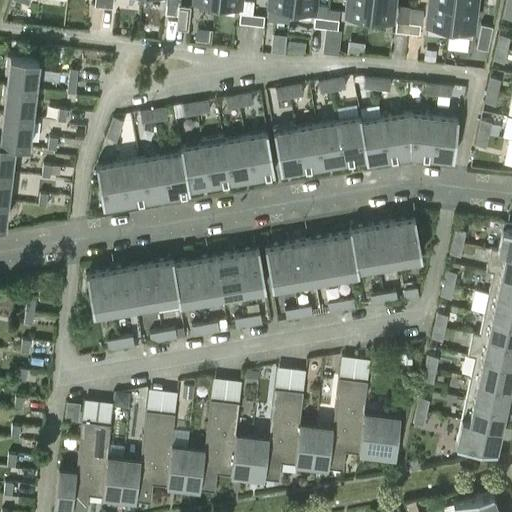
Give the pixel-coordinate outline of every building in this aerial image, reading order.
[(167,0),(166,14),(177,15),(178,4),(179,4),(179,0),(167,0)] [(290,10),(291,5),(291,0),(266,0),(266,7),(290,10)] [(314,0),(291,0),(291,5),(314,8),(314,0)] [(368,15),(369,0),(345,0),(344,12),(368,15)] [(393,0),(369,0),(368,15),(391,17),(393,0)] [(427,0),(425,26),(447,29),(448,29),(451,0),(427,0)] [(475,0),(451,0),(448,29),(447,29),(447,34),(471,37),(475,0)] [(511,18),(511,4),(506,3),(503,16),(511,18)] [(178,4),(177,15),(175,28),(187,29),(190,6),(179,4),(178,4)] [(239,22),(251,24),(252,13),(240,12),(239,22)] [(264,15),(252,13),(251,24),(263,25),(264,15)] [(313,26),(325,28),(326,17),(314,16),(313,26)] [(338,19),(326,17),(325,28),(337,29),(338,19)] [(395,31),(407,32),(408,22),(396,21),(395,31)] [(420,24),(408,22),(407,32),(419,34),(420,24)] [(480,23),(475,46),(487,49),(492,25),(480,23)] [(499,33),(496,46),(506,48),(509,35),(499,33)] [(503,61),(506,48),(496,46),(494,59),(503,61)] [(5,82),(34,86),(38,57),(6,53),(4,73),(6,73),(5,82)] [(69,67),(68,79),(76,80),(77,68),(69,67)] [(363,85),(376,87),(377,77),(364,75),(363,85)] [(490,75),(487,88),(497,90),(500,77),(490,75)] [(343,76),(330,78),(332,88),(345,86),(343,76)] [(390,78),(377,77),(376,87),(389,88),(390,78)] [(319,90),(332,88),(330,78),(317,80),(319,90)] [(74,92),(76,80),(68,79),(66,91),(74,92)] [(2,111),(31,114),(34,86),(5,82),(3,82),(1,101),(4,101),(2,111)] [(424,92),(437,93),(438,83),(425,82),(424,92)] [(301,83),(288,85),(290,95),(303,93),(301,83)] [(451,84),(438,83),(437,93),(450,94),(451,84)] [(277,97),(290,95),(288,85),(275,87),(277,97)] [(494,103),(497,90),(487,88),(484,101),(494,103)] [(250,92),(237,94),(239,104),(252,101),(250,92)] [(239,104),(237,94),(224,96),(226,106),(239,104)] [(208,99),(195,101),(197,111),(210,109),(208,99)] [(182,102),(173,103),(175,115),(184,113),(197,111),(195,101),(182,103),(182,102)] [(356,103),(337,107),(339,118),(338,118),(344,159),(365,156),(366,156),(359,119),(360,119),(359,115),(358,115),(356,103)] [(378,103),(359,107),(361,118),(360,119),(359,119),(366,156),(365,156),(365,160),(388,156),(380,115),(378,103)] [(66,107),(58,106),(57,119),(65,119),(66,107)] [(165,106),(152,108),(154,118),(167,116),(165,106)] [(154,118),(152,108),(139,111),(141,120),(154,118)] [(0,131),(0,140),(2,140),(13,142),(13,143),(27,144),(31,114),(2,111),(0,110),(0,129),(0,130),(0,131)] [(407,110),(380,115),(388,156),(409,152),(407,110)] [(435,114),(407,110),(409,152),(430,155),(435,114)] [(435,114),(430,155),(453,157),(457,116),(435,114)] [(113,115),(110,125),(119,129),(123,118),(113,115)] [(511,115),(506,115),(502,135),(511,137),(511,115)] [(481,117),(478,130),(488,132),(491,119),(481,117)] [(323,163),(344,159),(338,118),(316,122),(323,163)] [(279,170),(302,166),(295,126),(296,125),(295,121),(272,126),(279,170)] [(316,122),(296,125),(295,126),(302,166),(323,163),(316,122)] [(119,129),(110,125),(106,136),(116,139),(119,129)] [(75,129),(74,138),(83,139),(84,130),(75,129)] [(244,134),(251,175),(273,171),(266,130),(244,134)] [(485,145),(488,132),(478,130),(475,143),(485,145)] [(200,138),(201,142),(202,142),(209,182),(230,179),(223,138),(224,138),(223,134),(200,138)] [(244,134),(224,138),(223,138),(230,179),(251,175),(244,134)] [(57,136),(49,135),(47,147),(55,148),(57,136)] [(13,142),(2,140),(0,140),(0,170),(10,172),(13,143),(13,142)] [(179,145),(180,149),(181,149),(187,186),(188,186),(209,182),(202,142),(201,142),(179,145)] [(189,190),(188,186),(187,186),(181,149),(180,149),(160,153),(167,193),(189,190)] [(160,153),(138,156),(145,197),(167,193),(160,153)] [(145,197),(138,156),(118,160),(124,201),(145,197)] [(102,205),(124,201),(118,160),(95,164),(102,205)] [(51,163),(43,162),(41,174),(49,175),(51,163)] [(0,199),(6,200),(10,172),(0,170),(0,199)] [(47,192),(39,191),(38,203),(46,204),(47,192)] [(414,215),(393,219),(399,257),(421,254),(414,215)] [(378,261),(399,257),(393,219),(371,223),(378,261)] [(497,248),(497,249),(511,251),(511,221),(503,220),(502,227),(497,248)] [(348,227),(349,230),(350,230),(356,265),(357,265),(378,261),(371,223),(348,227)] [(455,226),(452,239),(462,241),(465,228),(455,226)] [(358,269),(357,265),(356,265),(350,230),(349,230),(329,234),(335,272),(358,269)] [(307,238),(314,276),(335,272),(329,234),(307,238)] [(285,241),(292,280),(314,276),(307,238),(285,241)] [(462,241),(452,239),(450,252),(459,254),(462,241)] [(292,280),(285,241),(264,245),(270,284),(292,280)] [(236,250),(243,288),(265,284),(258,246),(236,250)] [(511,251),(497,249),(497,248),(490,246),(485,269),(492,271),(492,270),(511,273),(511,251)] [(236,250),(215,253),(221,292),(243,288),(236,250)] [(193,257),(200,295),(221,292),(215,253),(193,257)] [(156,299),(177,295),(178,295),(172,261),(173,261),(172,257),(150,260),(156,299)] [(193,257),(173,261),(172,261),(178,295),(177,295),(177,299),(200,295),(193,257)] [(156,299),(150,260),(128,264),(135,303),(156,299)] [(135,303),(128,264),(107,268),(113,306),(135,303)] [(113,306),(107,268),(85,271),(92,310),(113,306)] [(446,268),(443,281),(453,283),(456,270),(446,268)] [(511,296),(511,273),(492,270),(492,271),(488,291),(511,296)] [(453,283),(443,281),(441,294),(450,296),(453,283)] [(403,287),(405,297),(418,295),(417,285),(403,287)] [(383,290),(384,300),(397,298),(395,288),(383,290)] [(474,288),(470,308),(484,311),(483,312),(511,318),(511,296),(488,291),(474,288)] [(384,300),(383,290),(369,293),(371,302),(384,300)] [(25,309),(33,309),(35,297),(27,296),(25,309)] [(340,298),(341,308),(354,305),(353,296),(340,298)] [(328,310),(341,308),(340,298),(327,300),(328,310)] [(296,305),(298,315),(312,313),(310,303),(296,305)] [(286,317),(298,315),(296,305),(284,307),(286,317)] [(24,321),(32,322),(33,309),(25,309),(24,321)] [(247,314),(249,323),(261,321),(260,311),(247,314)] [(437,311),(434,323),(444,326),(447,313),(437,311)] [(511,318),(483,312),(479,332),(511,340),(511,318)] [(235,326),(249,323),(247,314),(234,316),(235,326)] [(204,321),(206,331),(219,329),(217,319),(204,321)] [(193,333),(206,331),(204,321),(191,323),(193,333)] [(444,326),(434,323),(431,337),(441,339),(444,326)] [(161,328),(163,338),(176,336),(175,326),(161,328)] [(150,340),(163,338),(161,328),(148,330),(150,340)] [(511,340),(479,332),(472,331),(467,354),(474,355),(474,354),(511,362),(511,340)] [(118,336),(120,346),(134,343),(132,333),(118,336)] [(120,346),(118,336),(106,338),(108,348),(120,346)] [(20,349),(28,350),(30,338),(22,337),(20,349)] [(428,353),(425,366),(435,368),(438,355),(428,353)] [(509,384),(511,369),(511,362),(474,354),(474,355),(469,375),(509,384)] [(17,378),(25,379),(26,367),(18,366),(17,378)] [(425,366),(422,379),(432,381),(435,368),(425,366)] [(256,383),(257,370),(245,369),(244,382),(256,383)] [(343,467),(345,449),(344,449),(352,377),(338,375),(332,425),(316,423),(311,464),(343,467)] [(469,375),(465,396),(504,405),(509,384),(469,375)] [(367,379),(352,377),(344,449),(345,449),(395,455),(400,414),(363,410),(367,379)] [(192,384),(182,383),(180,395),(190,396),(192,384)] [(279,478),(281,460),(280,460),(288,388),(274,386),(268,435),(251,434),(247,475),(279,478)] [(302,390),(288,388),(280,460),(281,460),(311,464),(316,423),(299,421),(302,390)] [(130,393),(114,391),(113,405),(128,407),(130,393)] [(14,406),(22,407),(23,395),(15,394),(14,406)] [(419,395),(416,408),(426,411),(428,397),(419,395)] [(465,396),(460,418),(500,426),(504,405),(465,396)] [(204,445),(188,443),(182,486),(214,489),(217,471),(216,471),(224,399),(210,397),(204,445)] [(238,401),(224,399),(216,471),(217,471),(247,475),(251,434),(235,432),(238,401)] [(151,482),(160,409),(146,407),(140,456),(123,454),(118,497),(150,500),(152,482),(151,482)] [(426,411),(416,408),(413,421),(423,423),(426,411)] [(175,410),(160,409),(151,482),(152,482),(182,486),(188,443),(171,441),(175,410)] [(87,493),(96,419),(81,418),(76,467),(58,465),(53,507),(86,511),(88,493),(87,493)] [(495,448),(500,426),(460,418),(455,443),(495,448)] [(88,493),(118,497),(123,454),(107,452),(110,421),(96,419),(87,493),(88,493)] [(10,435),(18,436),(20,424),(12,423),(10,435)] [(7,464),(15,465),(16,452),(8,451),(7,464)] [(3,492),(11,493),(13,481),(5,480),(3,492)] [(497,511),(499,511),(492,490),(452,499),(456,511),(497,511)]
